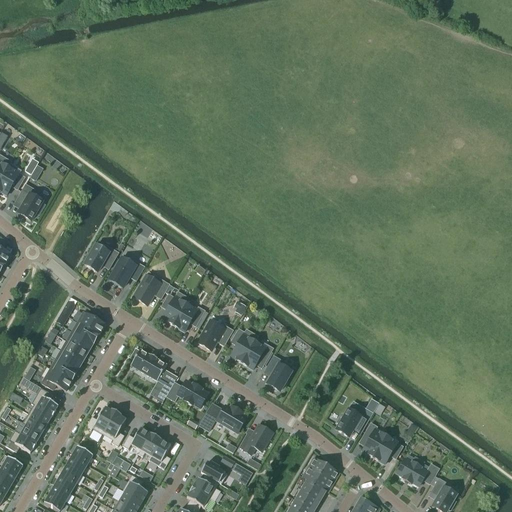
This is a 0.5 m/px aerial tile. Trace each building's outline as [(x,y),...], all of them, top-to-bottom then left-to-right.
[(0,181),(9,166),(10,166),(11,164),(0,157),(0,181)] [(9,166),(0,181),(0,193),(6,197),(11,188),(17,192),(24,180),(18,176),(20,173),(10,166),(9,166)] [(22,192),(15,204),(22,209),(18,216),(30,223),(35,215),(38,217),(44,208),(41,205),(42,204),(40,203),(43,198),(34,192),(25,187),(22,192)] [(84,267),(96,274),(101,267),(108,271),(118,255),(98,243),(84,267)] [(0,264),(4,266),(9,257),(0,251),(0,264)] [(109,282),(122,290),(128,279),(136,284),(144,269),(124,257),(109,282)] [(204,272),(198,267),(194,272),(201,278),(204,272)] [(133,300),(146,308),(153,297),(160,301),(169,287),(148,274),(133,300)] [(161,309),(167,312),(162,321),(167,324),(173,328),(185,306),(186,306),(189,301),(177,294),(174,300),(168,296),(161,309)] [(245,308),(240,305),(237,310),(236,311),(235,313),(240,317),(245,308)] [(178,331),(184,334),(189,325),(195,329),(204,313),(198,309),(196,313),(186,306),(185,306),(173,328),(178,331)] [(61,315),(68,319),(71,313),(64,309),(61,315)] [(68,319),(61,315),(58,321),(64,324),(68,319)] [(104,327),(83,315),(77,324),(98,337),(104,327)] [(197,345),(210,353),(216,343),(223,348),(232,333),(224,328),(223,330),(210,323),(197,345)] [(93,346),(98,337),(77,324),(72,334),(93,346)] [(236,362),(235,362),(241,365),(255,341),(256,341),(257,338),(246,332),(244,335),(238,331),(230,344),(236,348),(230,358),(236,362)] [(66,343),(87,355),(92,346),(93,346),(72,334),(66,343)] [(263,366),(272,351),(256,341),(255,341),(241,365),(246,368),(247,368),(252,371),(257,363),(263,366)] [(61,352),(81,364),(87,355),(66,343),(61,352)] [(135,351),(130,359),(134,361),(131,365),(142,371),(140,373),(157,383),(149,396),(162,404),(165,400),(177,379),(176,379),(163,372),(166,367),(156,361),(156,360),(150,357),(139,351),(138,353),(135,351)] [(76,373),(81,364),(61,352),(55,362),(76,374),(76,373)] [(273,358),(265,372),(272,376),(267,386),(279,393),(293,369),(273,358)] [(50,371),(71,383),(76,374),(55,362),(50,371)] [(65,393),(71,383),(50,371),(41,386),(52,392),(55,387),(65,393)] [(27,390),(30,384),(23,380),(20,386),(27,390)] [(166,399),(174,404),(178,397),(184,401),(183,403),(192,407),(193,406),(199,410),(207,396),(200,392),(201,391),(193,386),(192,388),(185,384),(182,389),(174,385),(166,399)] [(37,396),(31,406),(33,407),(51,418),(52,418),(55,413),(55,412),(57,408),(49,403),(52,397),(40,390),(37,396)] [(12,394),(9,399),(14,402),(17,397),(12,394)] [(379,417),(384,409),(379,405),(373,414),(379,417)] [(215,422),(237,435),(241,428),(242,427),(242,426),(246,420),(241,417),(243,415),(238,412),(236,411),(231,408),(229,410),(225,408),(222,412),(211,406),(198,428),(208,434),(215,422)] [(341,416),(336,424),(339,426),(336,431),(348,438),(351,433),(353,429),(361,433),(370,418),(364,414),(351,406),(344,418),(341,416)] [(33,407),(27,416),(46,427),(51,418),(33,407)] [(85,430),(90,433),(92,430),(103,437),(116,414),(111,411),(110,413),(104,409),(97,422),(91,419),(85,430)] [(116,414),(103,437),(113,442),(111,445),(117,449),(124,438),(118,435),(126,422),(120,419),(121,417),(116,414)] [(27,416),(22,426),(25,428),(40,437),(46,427),(27,416)] [(198,425),(193,422),(190,428),(195,431),(198,425)] [(367,457),(372,459),(384,437),(380,435),(374,432),(376,429),(370,425),(361,441),(367,444),(362,453),(367,456),(367,457)] [(254,450),(261,454),(272,435),(258,427),(251,438),(246,435),(238,449),(243,453),(250,457),(254,450)] [(25,428),(20,436),(36,445),(40,437),(25,428)] [(138,456),(138,457),(150,436),(150,435),(150,436),(140,430),(134,440),(128,437),(122,448),(128,451),(130,447),(140,452),(138,456)] [(14,433),(5,448),(16,455),(19,449),(30,455),(32,451),(33,451),(36,445),(20,436),(14,433)] [(160,441),(150,436),(138,457),(142,459),(144,455),(150,458),(147,462),(148,462),(160,441)] [(391,441),(384,437),(372,459),(378,463),(384,466),(389,458),(395,461),(402,449),(396,445),(391,442),(391,441)] [(161,441),(160,441),(148,462),(163,472),(170,461),(164,458),(170,448),(160,442),(161,441)] [(77,448),(71,458),(86,467),(92,458),(77,448)] [(3,457),(0,462),(0,469),(1,470),(16,479),(22,468),(3,457)] [(71,458),(66,468),(81,477),(86,467),(71,458)] [(234,465),(223,458),(220,464),(231,470),(234,465)] [(404,462),(396,475),(403,479),(402,481),(410,486),(411,484),(418,488),(422,482),(429,486),(438,471),(430,466),(425,474),(419,471),(420,469),(423,465),(414,460),(412,464),(411,466),(404,462)] [(289,511),(313,511),(325,493),(327,494),(338,475),(313,461),(304,477),(308,480),(289,511)] [(125,464),(121,471),(125,474),(130,466),(125,464)] [(200,475),(204,477),(218,485),(220,486),(227,476),(218,471),(219,469),(210,464),(209,465),(206,464),(200,475)] [(66,468),(60,477),(76,486),(81,477),(66,468)] [(1,470),(0,471),(0,481),(10,488),(16,479),(1,470)] [(245,487),(252,475),(244,470),(240,477),(237,483),(245,487)] [(60,477),(55,486),(70,495),(76,486),(60,477)] [(131,477),(122,493),(124,494),(141,504),(147,494),(139,489),(142,484),(131,477)] [(191,490),(214,503),(220,494),(215,491),(218,485),(204,477),(201,482),(197,480),(194,485),(191,490)] [(0,494),(5,497),(10,488),(0,481),(0,494)] [(437,482),(430,494),(438,499),(432,509),(436,511),(446,511),(447,511),(449,511),(450,511),(455,504),(452,502),(455,497),(458,492),(438,481),(437,482)] [(55,486),(49,495),(65,505),(70,495),(55,486)] [(214,503),(191,490),(188,494),(189,495),(186,500),(189,502),(186,507),(194,511),(198,511),(200,508),(204,511),(210,501),(214,504),(214,503)] [(124,494),(119,503),(133,511),(136,511),(141,504),(124,494)] [(49,495),(43,505),(54,511),(60,511),(65,505),(49,495)] [(358,511),(359,511),(378,511),(379,511),(363,502),(361,505),(359,504),(355,510),(358,511)] [(113,511),(133,511),(119,503),(113,511)]
